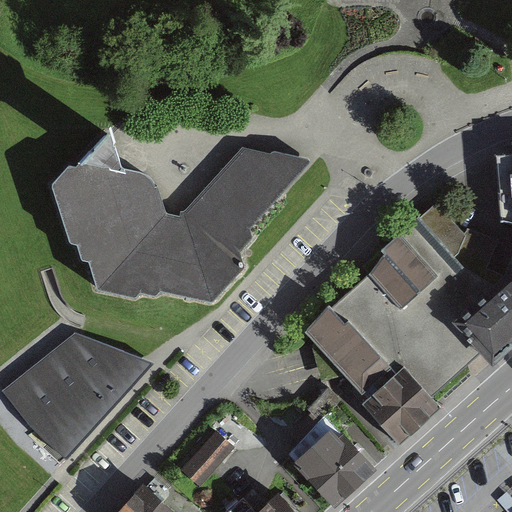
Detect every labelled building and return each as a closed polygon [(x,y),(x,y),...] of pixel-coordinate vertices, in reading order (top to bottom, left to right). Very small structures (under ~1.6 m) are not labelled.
[(68,166),(52,184),(69,241),(77,244),(81,259),(89,262),(98,289),(136,297),(141,291),(155,295),(161,290),(213,301),(244,266),(239,250),(254,238),(253,229),(310,164),(308,159),(242,148),(185,211),(179,217),(165,212),(156,185),(153,185),(150,177),(144,173),(123,169),(113,134),(106,135),(76,165),(68,166)] [(511,223),(511,153),(495,155),(502,222),(511,223)] [(468,365),(483,352),(456,321),(507,276),(487,268),(497,243),(467,232),(464,234),(439,205),(422,219),(419,217),(381,251),(384,253),(370,272),(306,332),(317,344),(321,361),(330,359),(335,374),(344,374),(362,394),(368,390),(372,394),(363,405),(400,444),(440,408),(436,403),(470,372),(468,365)] [(511,344),(511,280),(507,276),(456,321),(483,352),(492,363),(511,344)] [(76,329),(2,390),(65,458),(156,359),(76,329)] [(374,469),(333,420),(294,453),(336,502),(374,469)] [(216,434),(181,474),(200,491),(235,451),(216,434)] [(176,511),(143,482),(115,511),(176,511)] [(511,487),(501,497),(511,509),(511,487)] [(285,511),(272,497),(254,511),(285,511)]
